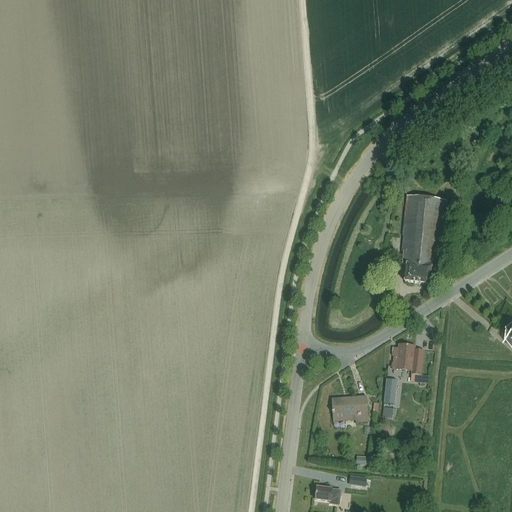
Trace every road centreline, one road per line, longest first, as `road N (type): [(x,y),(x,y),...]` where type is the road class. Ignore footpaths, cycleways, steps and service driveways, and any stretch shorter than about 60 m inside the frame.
road 1 (tertiary): [(301,353),(323,243),(349,187),(413,115),(511,46)]
road 2 (tertiary): [(301,353),(376,342),(511,254)]
road 3 (tertiary): [(282,511),(301,353)]
